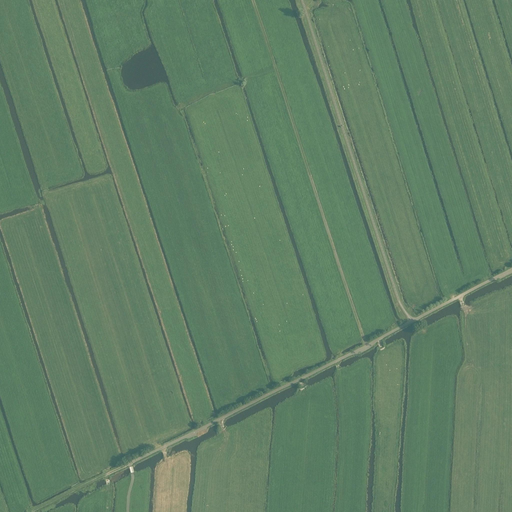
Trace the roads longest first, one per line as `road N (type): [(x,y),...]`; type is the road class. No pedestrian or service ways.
road 1 (track): [(366,345),(252,0)]
road 2 (track): [(446,153),(489,280)]
